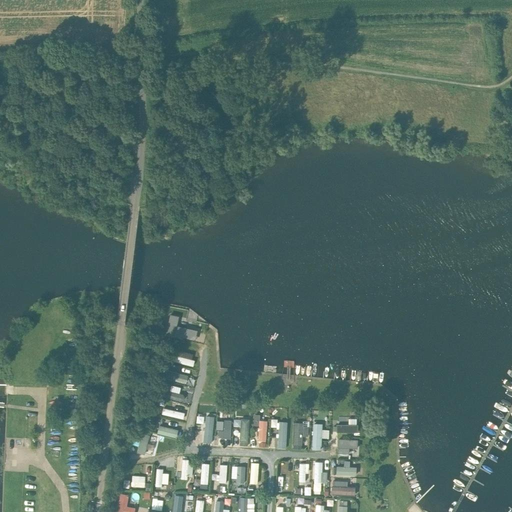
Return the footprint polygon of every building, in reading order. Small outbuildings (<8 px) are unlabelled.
[(179,317),(170,315),(166,334),(187,339),(189,329),(177,326),(179,317)] [(192,366),(195,354),(176,349),(173,360),(192,366)] [(167,369),(165,377),(186,383),(188,374),(167,369)] [(191,393),(171,389),(172,385),(165,383),(162,396),(183,401),(185,395),(190,397),(191,393)] [(163,407),(162,414),(183,418),(185,412),(163,407)] [(267,441),(268,420),(260,420),(260,413),(254,413),(254,424),(259,424),(258,441),(267,441)] [(196,422),(203,424),(205,416),(198,414),(196,422)] [(214,442),(214,415),(205,414),(204,441),(214,442)] [(357,431),(357,417),(349,417),(349,423),(337,423),(337,431),(357,431)] [(241,418),(241,443),(248,444),(249,418),(241,418)] [(218,419),(218,437),(231,437),(232,419),(218,419)] [(278,447),(287,448),(288,420),(272,419),(271,427),(279,427),(278,447)] [(308,421),(294,421),(294,448),(303,448),(303,435),(308,435),(308,421)] [(322,449),(323,422),(314,422),(313,449),(322,449)] [(158,432),(179,438),(181,430),(159,424),(158,432)] [(149,454),(152,435),(142,433),(141,439),(134,437),(133,443),(139,444),(137,452),(149,454)] [(358,452),(358,440),(346,440),(346,452),(358,452)] [(182,458),(182,478),(192,478),(192,458),(182,458)] [(252,461),(250,483),(257,484),(260,462),(252,461)] [(328,482),(328,471),(323,471),(323,461),(315,461),(314,490),(321,490),(322,482),(328,482)] [(201,478),(195,478),(195,486),(208,486),(209,462),(202,462),(201,478)] [(299,481),(309,481),(310,463),(300,462),(299,481)] [(227,491),(227,464),(219,463),(219,491),(227,491)] [(245,482),(246,465),(237,465),(237,482),(245,482)] [(337,466),(337,474),(357,475),(357,466),(337,466)] [(168,483),(169,470),(156,470),(156,486),(163,487),(163,483),(168,483)] [(145,487),(145,475),(132,475),(132,487),(145,487)] [(356,486),(348,486),(348,481),(332,480),(332,494),(356,495),(356,486)] [(174,509),(186,511),(188,494),(176,492),(174,509)] [(134,511),(134,506),(127,506),(128,493),(119,493),(118,511),(134,511)] [(254,511),(254,502),(248,502),(248,497),(241,496),(240,511),(254,511)] [(162,510),(163,498),(152,498),(152,509),(162,510)] [(195,511),(203,511),(205,500),(196,499),(195,511)] [(228,511),(229,502),(215,501),(214,511),(228,511)]
